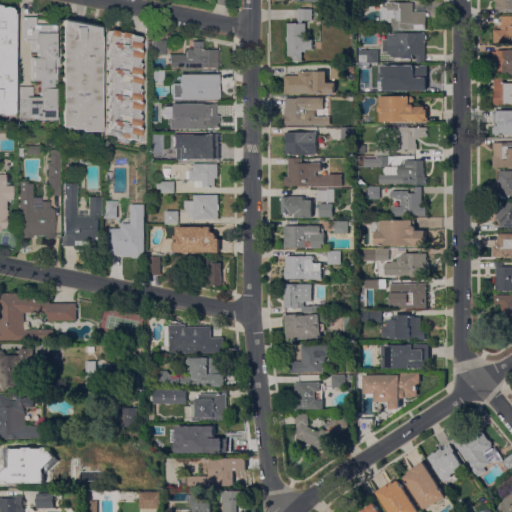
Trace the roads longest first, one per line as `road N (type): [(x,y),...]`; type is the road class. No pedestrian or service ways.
road 1 (residential): [(282,511),(272,493),(250,311),(250,0)]
road 2 (residential): [(511,419),(466,369),(461,348),(460,0)]
road 3 (residential): [(511,360),(402,428),(295,511)]
road 4 (residential): [(250,311),(0,264)]
road 5 (residential): [(251,32),(99,0)]
